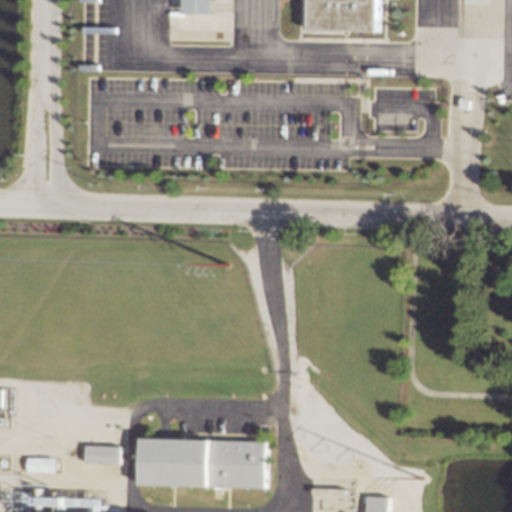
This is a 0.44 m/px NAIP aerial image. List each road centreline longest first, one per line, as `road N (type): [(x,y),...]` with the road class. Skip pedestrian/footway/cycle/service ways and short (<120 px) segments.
road 1 (tertiary): [(0,201),(511,219)]
road 2 (residential): [(45,0),(42,203)]
